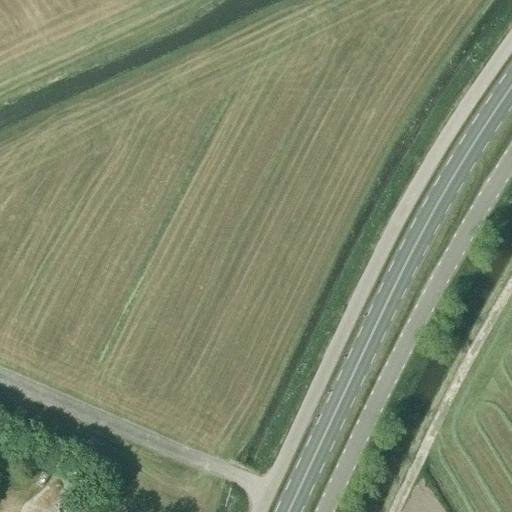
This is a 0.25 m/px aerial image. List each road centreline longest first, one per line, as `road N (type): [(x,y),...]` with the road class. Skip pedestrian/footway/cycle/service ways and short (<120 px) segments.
road 1 (unclassified): [(259,511),(406,202),(511,40)]
road 2 (primary): [(288,511),(410,252),(511,86)]
road 3 (unclassified): [(324,511),(436,284),(511,158)]
